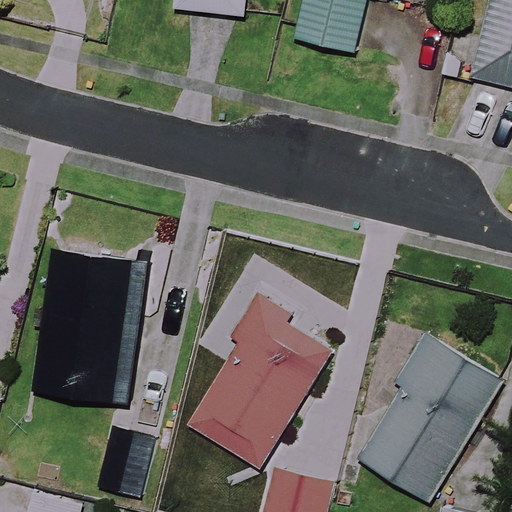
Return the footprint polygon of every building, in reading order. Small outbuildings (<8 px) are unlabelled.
[(249,0),(181,0),(180,9),(248,16),(249,0)] [(304,0),(296,39),(356,52),(366,0),(304,0)] [(511,0),(491,0),(470,79),(511,90),(511,0)] [(147,265),(55,254),(37,393),(129,404),(147,265)] [(293,317),(261,298),(189,423),(266,467),(338,342),(293,317)] [(505,381),(429,334),(398,384),(356,453),(433,500),(505,381)] [(158,439),(116,429),(102,486),(144,497),(158,439)] [(328,511),(336,484),(276,468),(263,511),(328,511)]
